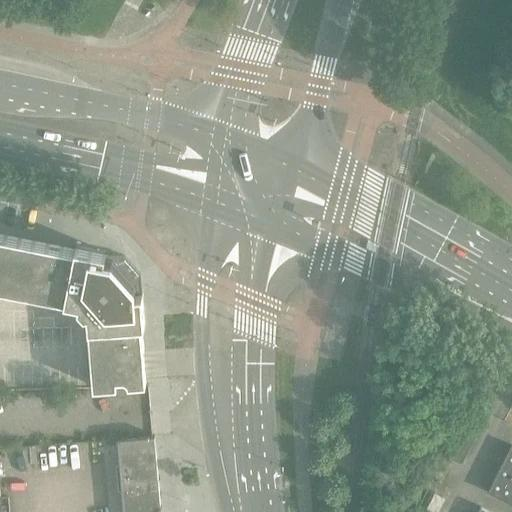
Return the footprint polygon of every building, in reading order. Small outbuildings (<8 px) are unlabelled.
[(146,325),(143,294),(136,294),(136,287),(112,261),(105,260),(107,253),(76,247),(75,250),(0,235),(0,289),(80,305),(88,314),(93,372),(94,384),(94,387),(147,382),(147,380),(144,354),(142,325),(146,325)] [(453,459),(462,464),(475,437),(466,432),(453,459)] [(150,437),(119,439),(119,450),(124,511),(161,511),(155,436),(150,437)] [(511,444),(487,492),(489,493),(489,491),(511,502),(511,444)] [(437,511),(445,497),(434,491),(426,507),(435,511),(437,511)]
